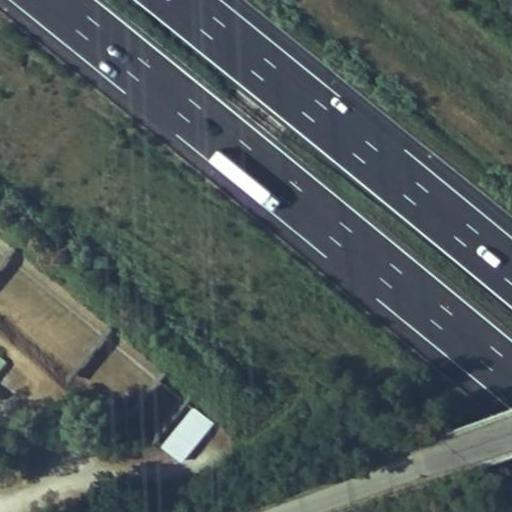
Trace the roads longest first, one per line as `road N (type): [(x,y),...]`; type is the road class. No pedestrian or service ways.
road 1 (motorway): [(51,0),(511,376)]
road 2 (motorway): [(511,275),(176,0)]
road 3 (tertiary): [(326,511),(462,460)]
